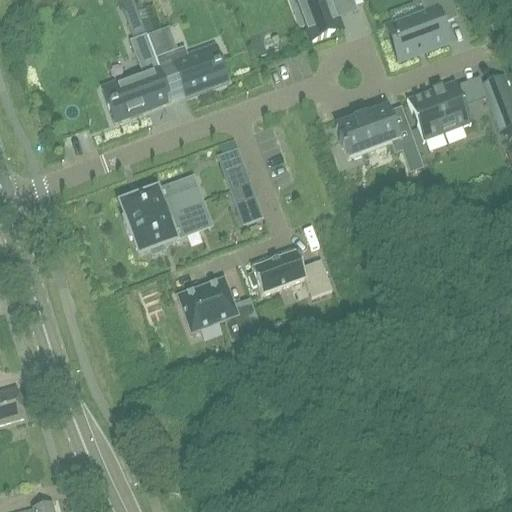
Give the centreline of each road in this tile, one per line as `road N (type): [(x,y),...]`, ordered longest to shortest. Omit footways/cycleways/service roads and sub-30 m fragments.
road 1 (tertiary): [(113,511),(73,421),(1,196)]
road 2 (residential): [(1,196),(235,117)]
road 3 (residential): [(177,283),(280,242),(235,117)]
road 4 (residential): [(323,87),(332,54),(352,49),(370,60),(375,81),(364,98),(344,103),(327,93)]
